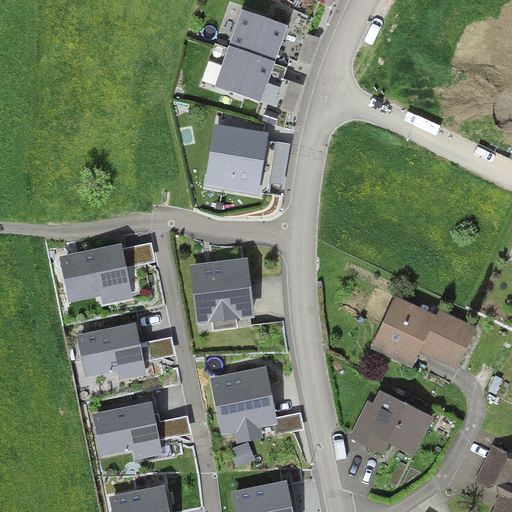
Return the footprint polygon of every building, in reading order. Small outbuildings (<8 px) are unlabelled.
[(286,22),(242,9),(220,85),(264,98),(286,22)] [(265,134),(217,127),(208,182),(256,190),(265,134)] [(122,239),(55,256),(67,301),(100,293),(103,304),(134,296),(127,269),(155,262),(151,244),(125,250),(122,239)] [(247,256),(188,264),(195,323),(255,316),(247,256)] [(371,349),(413,368),(421,351),(458,368),(477,328),(440,310),(437,316),(395,296),(371,349)] [(136,324),(80,335),(87,374),(120,368),(122,376),(145,372),(136,324)] [(266,368),(210,381),(222,433),(234,431),(237,443),(264,437),(262,428),(278,425),(266,368)] [(433,417),(380,390),(373,403),(368,400),(349,437),(384,455),(389,443),(414,455),(433,417)] [(160,450),(150,404),(97,415),(104,452),(136,446),(137,455),(160,450)] [(511,511),(511,454),(494,446),(476,482),(500,494),(494,505),(496,506),(492,511),(511,511)] [(290,511),(285,482),(234,493),(238,511),(290,511)] [(166,511),(162,488),(114,499),(116,511),(166,511)]
